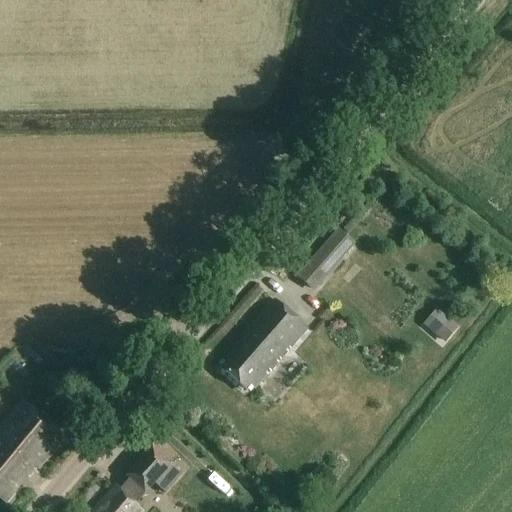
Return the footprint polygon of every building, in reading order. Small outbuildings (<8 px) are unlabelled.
[(303,134),(308,128),(300,121),(294,127),(303,134)] [(330,272),(354,244),(339,231),(314,258),(330,272)] [(254,391),(307,330),(274,301),(240,340),(243,342),(219,371),(245,393),(250,388),(254,391)] [(458,328),(443,315),(429,331),(444,344),(458,328)] [(395,327),(407,344),(420,334),(409,318),(395,327)] [(22,489),(67,436),(27,402),(0,433),(0,499),(5,504),(20,486),(22,489)] [(140,511),(141,511),(134,505),(149,489),(153,484),(164,495),(179,478),(167,467),(170,463),(179,453),(160,436),(126,474),(130,477),(118,490),(114,486),(89,511),(140,511)]
